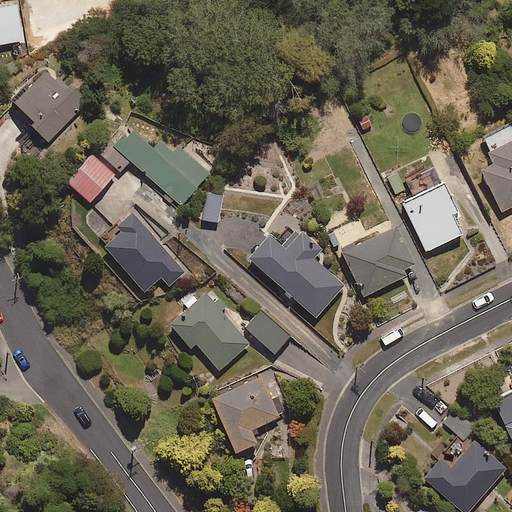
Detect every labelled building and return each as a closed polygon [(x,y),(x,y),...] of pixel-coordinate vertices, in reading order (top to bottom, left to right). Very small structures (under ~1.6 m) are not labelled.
[(0,43),(23,40),(17,3),(0,5),(0,43)] [(73,85),(70,88),(46,65),(12,101),(32,119),(14,138),(35,157),(88,99),(73,85)] [(165,139),(154,152),(116,121),(92,150),(121,173),(128,164),(140,173),(180,206),(196,186),(207,173),(165,139)] [(499,213),(511,206),(511,139),(483,154),(489,165),(478,170),(499,213)] [(88,203),(112,174),(88,153),(64,182),(88,203)] [(449,214),(454,211),(440,183),(399,204),(424,252),(460,234),(449,214)] [(215,223),(219,196),(204,193),(200,220),(215,223)] [(167,286),(183,272),(132,215),(100,244),(142,291),(158,277),(167,286)] [(337,251),(360,298),(406,275),(404,270),(413,265),(410,258),(394,226),(337,251)] [(311,259),(317,251),(292,229),(277,247),(265,236),(246,257),(314,317),(342,286),(311,259)] [(423,302),(438,294),(423,263),(408,270),(423,302)] [(194,342),(217,370),(247,344),(221,312),(226,307),(218,297),(213,301),(206,294),(168,325),(186,348),(194,342)] [(272,354),(288,336),(260,311),(244,328),(272,354)] [(278,417),(271,401),(259,375),(207,399),(232,453),(255,443),(249,430),(278,417)] [(511,420),(502,425),(511,444),(511,420)] [(460,511),(465,511),(504,468),(472,440),(449,467),(439,459),(422,478),(460,511)]
